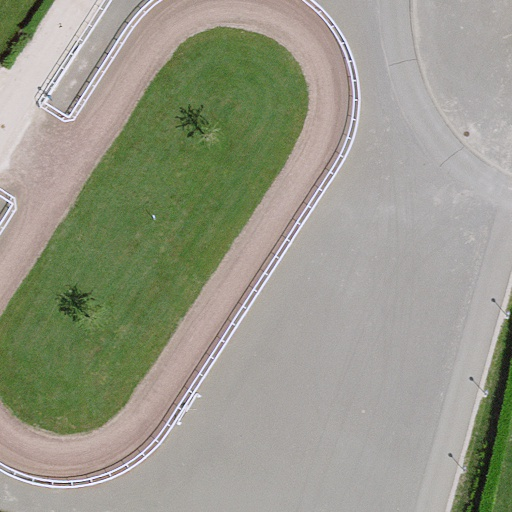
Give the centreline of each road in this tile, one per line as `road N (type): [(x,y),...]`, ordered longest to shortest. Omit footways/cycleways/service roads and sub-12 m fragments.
road 1 (track): [(0,429),(18,445),(50,453),(116,445),(171,380),(310,153),(325,107),(325,69),(309,37),(240,3),(198,7),(166,24),(115,97)]
road 2 (track): [(0,119),(67,167),(0,278)]
